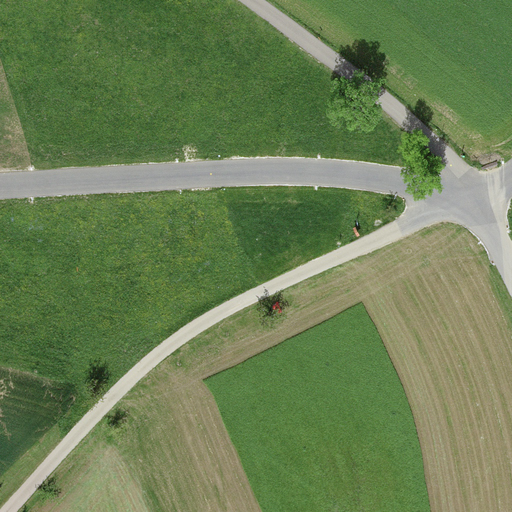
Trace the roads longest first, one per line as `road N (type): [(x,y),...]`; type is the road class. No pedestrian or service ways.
road 1 (unclassified): [(4,511),(180,337),(302,271),(473,199)]
road 2 (tertiary): [(0,184),(279,171),(363,176),(473,199)]
